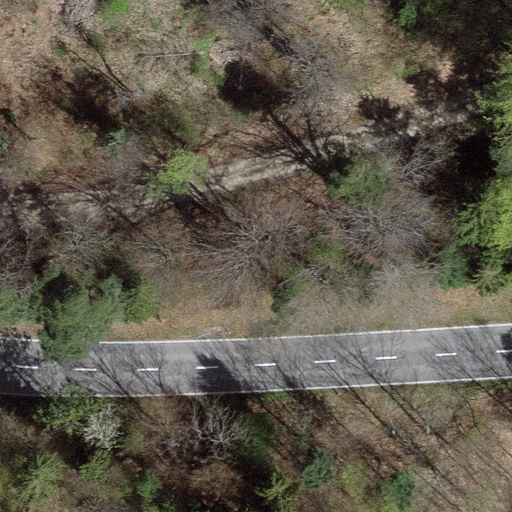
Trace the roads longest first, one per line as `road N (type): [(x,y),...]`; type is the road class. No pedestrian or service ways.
road 1 (track): [(0,207),(83,207),(321,150),(511,81)]
road 2 (tertiary): [(0,363),(222,367),(511,350)]
